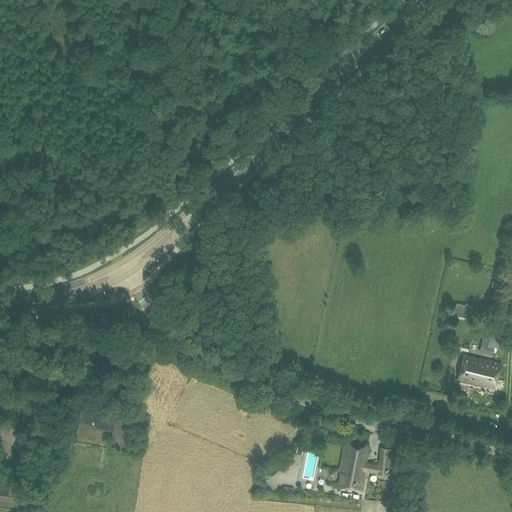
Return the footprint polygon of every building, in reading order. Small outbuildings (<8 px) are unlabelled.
[(469,318),(472,307),(456,304),(453,315),(469,318)] [(501,339),(491,336),(490,337),(483,336),(479,352),(492,355),(494,348),(498,349),(501,339)] [(152,352),(142,347),(139,353),(149,358),(152,352)] [(458,380),(494,389),(500,364),(464,356),(458,380)] [(110,395),(113,385),(103,381),(100,392),(110,395)] [(116,415),(75,406),(72,420),(113,429),(115,417),(116,415)] [(129,420),(115,417),(113,429),(109,445),(127,449),(130,432),(127,431),(129,420)] [(325,420),(318,417),(316,423),(324,425),(325,420)] [(376,474),(389,476),(393,449),(379,447),(378,464),(366,462),(369,447),(344,444),(338,486),(362,489),(365,472),(376,473),(376,474)] [(293,487),(283,486),(282,493),(293,495),(293,487)] [(22,490),(0,488),(0,491),(0,500),(21,503),(22,490)]
